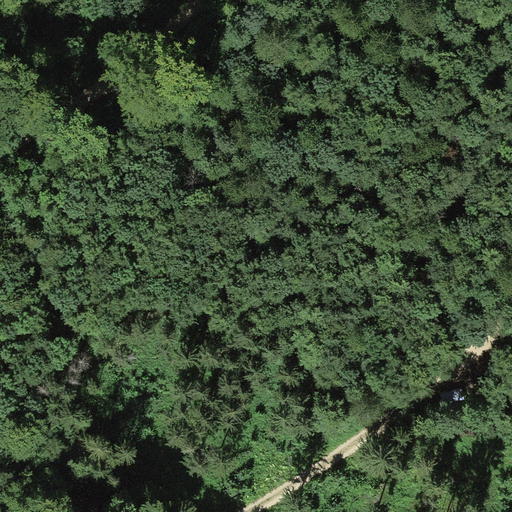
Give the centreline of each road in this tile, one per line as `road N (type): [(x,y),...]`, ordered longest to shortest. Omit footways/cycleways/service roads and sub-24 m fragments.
road 1 (track): [(511,324),(323,468),(247,511)]
road 2 (track): [(204,0),(91,93),(0,148)]
